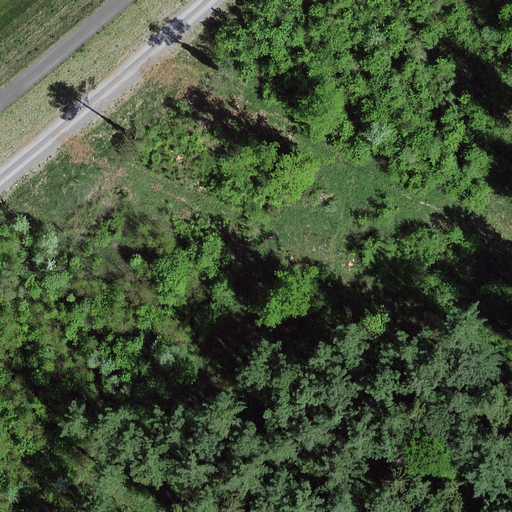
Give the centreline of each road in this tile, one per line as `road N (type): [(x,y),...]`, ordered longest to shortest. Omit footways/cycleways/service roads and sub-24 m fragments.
road 1 (track): [(0,183),(222,0)]
road 2 (track): [(124,0),(0,104)]
